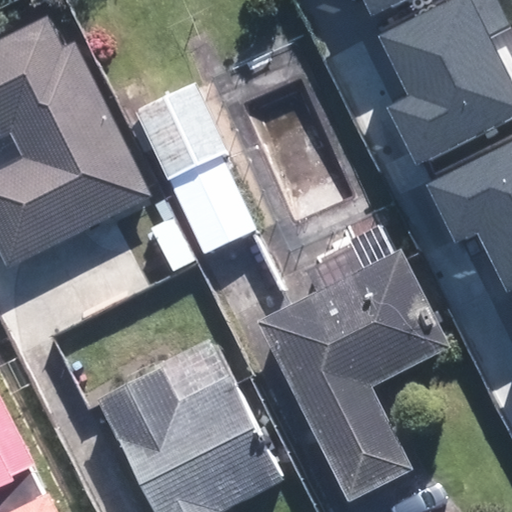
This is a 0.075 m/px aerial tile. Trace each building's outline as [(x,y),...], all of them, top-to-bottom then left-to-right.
[(364,0),(373,16),(405,0),(364,0)] [(507,23),(494,0),(459,0),(382,40),(412,98),(390,110),(419,165),(511,117),(511,86),(485,34),(507,23)] [(166,199),(89,43),(75,50),(59,19),(0,48),(0,137),(13,142),(23,137),(34,159),(0,175),(0,232),(19,270),(166,199)] [(207,84),(146,111),(178,180),(238,153),(207,84)] [(508,291),(511,289),(511,144),(430,187),(458,240),(476,230),(508,291)] [(185,184),(214,253),(268,230),(240,162),(185,184)] [(426,471),(385,386),(461,350),(415,253),(269,323),(357,505),(426,471)] [(215,344),(98,400),(152,511),(218,511),(219,511),(281,482),(215,344)] [(48,466),(0,375),(0,503),(37,484),(32,475),(48,466)] [(73,511),(66,497),(35,511),(73,511)]
